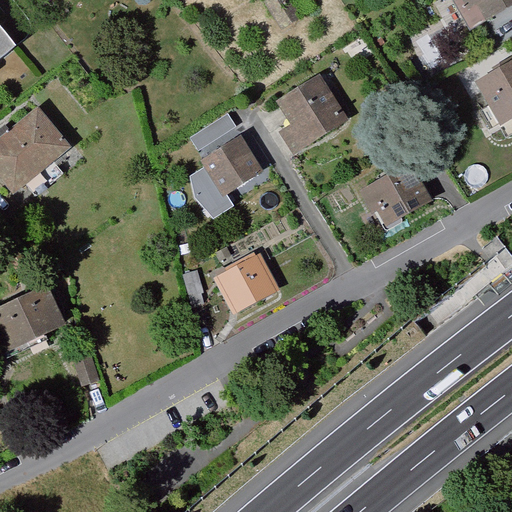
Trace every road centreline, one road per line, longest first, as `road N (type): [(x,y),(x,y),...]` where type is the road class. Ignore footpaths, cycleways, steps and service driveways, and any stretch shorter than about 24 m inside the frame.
road 1 (residential): [(0,479),(511,195)]
road 2 (motorway): [(511,315),(267,511)]
road 3 (motorway): [(361,511),(511,391)]
